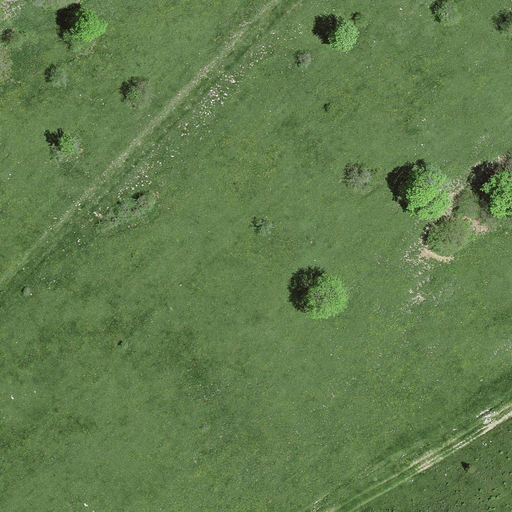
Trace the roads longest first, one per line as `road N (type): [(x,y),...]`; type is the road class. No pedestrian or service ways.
road 1 (track): [(0,296),(278,0)]
road 2 (track): [(345,511),(511,412)]
